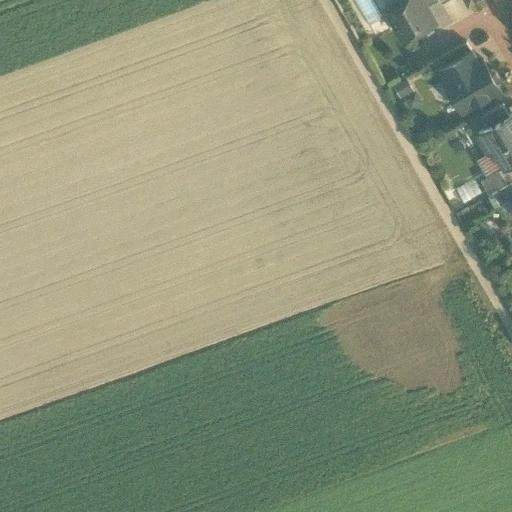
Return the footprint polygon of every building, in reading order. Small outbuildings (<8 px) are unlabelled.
[(394,0),(385,5),(404,38),(436,20),(427,5),(423,0),(394,0)] [(441,68),(447,79),(478,61),(472,50),(441,68)] [(483,58),(478,61),(484,71),(489,69),(483,58)] [(445,80),(463,111),(478,102),(477,100),(500,87),(498,85),(500,84),(501,80),(495,69),(490,68),(489,69),(484,71),(478,61),(447,79),(445,80)] [(482,114),(488,126),(509,114),(502,102),(482,114)] [(511,112),(509,114),(488,126),(479,132),(490,151),(494,148),(504,166),(511,161),(511,112)] [(480,156),(490,173),(500,168),(504,166),(494,148),(490,151),(480,156)] [(500,168),(508,182),(511,179),(511,161),(504,166),(500,168)] [(489,192),(492,191),(508,182),(500,168),(490,173),(481,179),(489,192)] [(492,191),(500,204),(511,197),(511,195),(511,179),(508,182),(492,191)] [(509,215),(511,213),(511,197),(500,204),(505,215),(509,215)]
